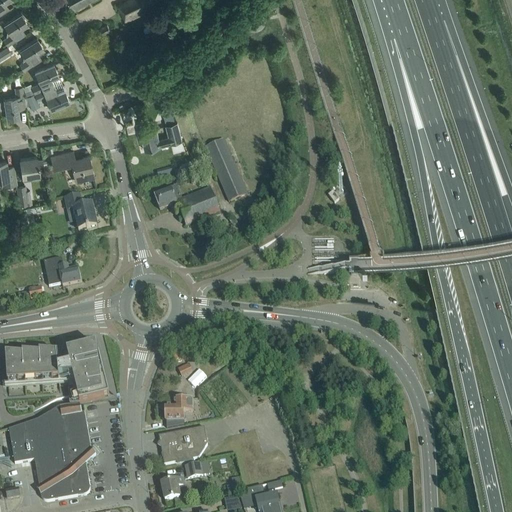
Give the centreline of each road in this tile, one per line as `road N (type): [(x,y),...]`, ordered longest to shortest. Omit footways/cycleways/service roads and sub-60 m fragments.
road 1 (motorway): [(404,34),(413,130),(496,511)]
road 2 (motorway): [(404,34),(511,395)]
road 3 (motorway): [(511,280),(433,23)]
road 4 (secondary): [(430,511),(422,422),(404,375),(371,341),(318,320)]
road 5 (motorway): [(511,194),(433,23)]
road 6 (unclassified): [(100,106),(199,53),(250,15)]
road 7 (residential): [(144,279),(107,125)]
road 8 (residential): [(100,106),(40,0)]
